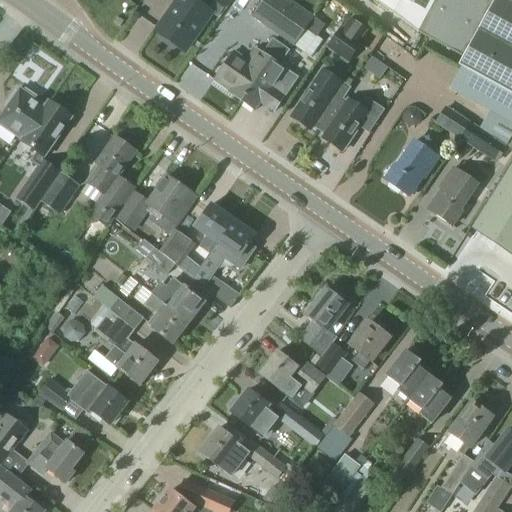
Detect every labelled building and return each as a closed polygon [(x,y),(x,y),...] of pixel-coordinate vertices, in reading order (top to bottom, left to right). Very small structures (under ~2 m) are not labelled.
[(177,0),(155,34),(160,37),(159,42),(174,52),(178,50),(183,53),(210,14),(199,6),(202,0),(177,0)] [(202,0),(199,6),(210,14),(218,19),(231,0),(202,0)] [(244,0),(242,5),(251,9),(254,0),(244,0)] [(284,0),(263,0),(251,18),(293,47),(312,19),(284,0)] [(371,0),(417,33),(434,0),(371,0)] [(511,0),(434,0),(417,33),(462,58),(457,67),(461,69),(449,91),(488,112),(511,125),(511,0)] [(339,29),(328,45),(334,49),(335,48),(336,49),(339,45),(352,55),(360,44),(358,43),(366,31),(350,19),(341,31),(339,29)] [(232,53),(212,82),(228,93),(227,94),(239,102),(251,85),(256,79),(257,80),(269,62),(274,56),(281,61),(288,52),(271,41),(261,56),(253,50),(245,62),(232,53)] [(251,85),(239,102),(253,112),(259,104),(272,113),(284,97),(273,89),(285,72),(269,62),(257,80),(256,79),(251,85)] [(319,130),(339,100),(346,89),(330,77),(331,76),(322,70),(290,118),(310,131),(313,127),(319,130)] [(7,106),(0,115),(0,127),(20,141),(19,142),(36,153),(30,162),(37,167),(16,199),(34,211),(59,173),(40,161),(68,117),(45,102),(41,107),(31,100),(33,97),(21,90),(20,93),(16,91),(14,94),(11,92),(4,104),(7,106)] [(344,104),(339,100),(319,130),(325,134),(321,139),(341,153),(358,128),(367,134),(383,111),(364,98),(357,108),(346,101),(344,104)] [(444,109),(435,123),(459,139),(468,125),(444,109)] [(511,134),(511,125),(488,112),(478,130),(505,147),(511,134)] [(468,125),(459,139),(482,154),(491,140),(468,125)] [(98,166),(86,184),(103,196),(88,216),(106,228),(133,190),(117,178),(134,154),(113,139),(95,165),(98,166)] [(163,164),(171,147),(161,143),(153,160),(163,164)] [(394,168),(384,182),(408,198),(427,170),(428,171),(437,159),(413,144),(396,169),(394,168)] [(297,145),(287,157),(302,170),(312,158),(297,145)] [(511,160),(470,227),(511,255),(511,160)] [(447,183),(427,211),(450,227),(460,212),(459,211),(476,186),(453,170),(445,182),(447,183)] [(59,173),(40,204),(59,216),(78,186),(59,173)] [(134,194),(117,219),(133,231),(146,212),(152,216),(155,211),(176,226),(196,198),(166,178),(148,204),(134,194)] [(206,237),(192,257),(203,264),(233,221),(210,206),(194,229),(206,237)] [(248,246),(254,236),(233,221),(203,264),(193,279),(203,287),(225,254),(242,266),(254,250),(248,246)] [(173,232),(159,253),(175,265),(174,266),(178,269),(193,246),(173,232)] [(143,241),(135,251),(145,260),(154,249),(143,241)] [(154,249),(145,260),(166,276),(174,266),(175,265),(159,253),(154,249)] [(242,278),(226,297),(233,303),(249,284),(242,278)] [(158,287),(151,296),(188,325),(204,304),(174,281),(165,293),(158,287)] [(346,307),(341,302),(343,299),(332,290),(329,293),(326,291),(304,318),(313,325),(300,341),(321,358),(334,340),(326,333),(346,307)] [(151,296),(143,305),(155,315),(147,326),(172,346),(188,325),(151,296)] [(118,301),(110,311),(135,330),(143,320),(118,301)] [(110,311),(93,332),(113,348),(104,361),(138,387),(153,368),(154,369),(157,364),(134,346),(126,341),(135,330),(110,311)] [(55,312),(43,328),(52,335),(64,319),(55,312)] [(68,323),(63,329),(64,337),(70,342),(78,341),(83,335),(82,327),(76,322),(68,323)] [(368,323),(349,347),(357,354),(351,362),(363,372),(389,339),(382,334),(384,331),(373,322),(370,325),(368,323)] [(39,349),(50,357),(58,347),(47,338),(39,349)] [(322,358),(316,366),(326,375),(342,354),(331,345),(335,340),(334,340),(321,358),(322,358)] [(277,353),(259,376),(291,401),(301,387),(311,396),(324,379),(307,365),(300,374),(295,370),(297,369),(277,353)] [(406,353),(386,377),(400,388),(397,393),(409,402),(428,377),(417,368),(420,364),(406,353)] [(50,381),(39,395),(59,410),(67,399),(88,415),(90,412),(109,426),(126,404),(86,372),(68,396),(50,381)] [(428,377),(409,402),(422,412),(419,416),(431,426),(450,400),(440,392),(442,388),(428,377)] [(234,400),(229,407),(229,410),(231,412),(230,414),(262,439),(277,420),(314,448),(323,437),(280,404),(271,415),(266,411),(268,408),(247,392),(239,402),(237,400),(234,400)] [(360,395),(317,449),(334,463),(352,440),(349,437),(359,426),(355,423),(371,403),(360,395)] [(471,404),(449,435),(469,449),(492,418),(490,417),(491,413),(490,410),(487,408),(483,407),(480,410),(471,404)] [(0,464),(0,465),(11,451),(13,449),(26,432),(0,411),(0,464)] [(25,462),(42,476),(46,471),(64,484),(73,473),(69,470),(82,455),(50,430),(25,462)] [(218,430),(199,454),(230,478),(246,457),(276,480),(285,470),(250,442),(243,452),(236,446),(237,445),(218,430)] [(473,463),(470,468),(486,481),(491,475),(496,467),(504,474),(511,464),(511,435),(507,432),(495,447),(487,441),(473,463)] [(398,461),(391,471),(404,482),(429,448),(419,440),(403,461),(398,461)] [(345,455),(320,487),(336,499),(361,467),(345,455)] [(436,488),(425,505),(435,511),(441,511),(473,463),(461,456),(440,490),(436,488)] [(284,469),(285,470),(293,476),(299,468),(290,461),(284,469)] [(0,468),(0,497),(15,509),(12,511),(41,511),(24,499),(29,492),(0,468)] [(357,474),(330,509),(334,511),(351,511),(371,485),(365,480),(357,474)] [(496,480),(474,511),(493,511),(496,509),(509,489),(497,479),(496,480)] [(170,493),(154,511),(227,511),(232,502),(204,489),(196,506),(193,510),(175,497),(170,493)]
